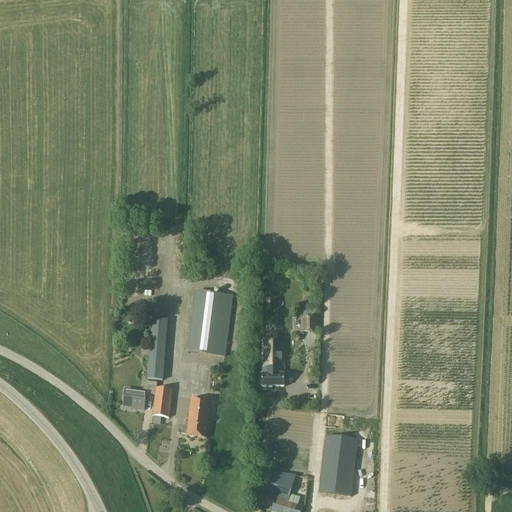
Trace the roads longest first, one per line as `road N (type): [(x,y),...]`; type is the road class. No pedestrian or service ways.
road 1 (unclassified): [(0,350),(50,378),(159,475),(217,511)]
road 2 (unclassified): [(99,511),(47,429),(0,385)]
